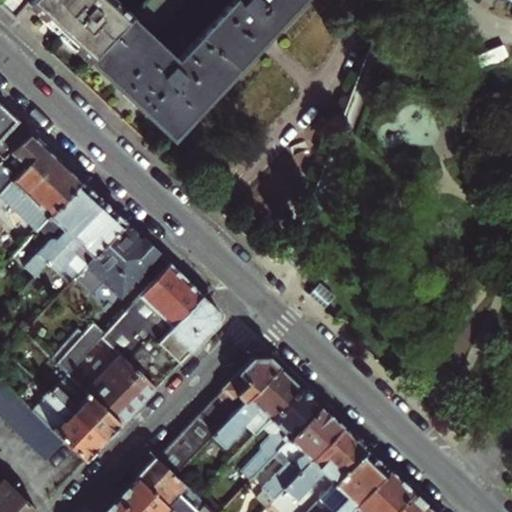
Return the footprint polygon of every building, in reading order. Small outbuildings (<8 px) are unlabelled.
[(6,0),(0,7),(14,20),(28,6),(33,0),(6,0)] [(103,0),(33,0),(28,6),(34,11),(58,35),(89,65),(129,23),(103,0)] [(237,0),(177,64),(153,40),(190,0),(150,0),(129,23),(89,65),(129,102),(173,142),(305,0),(237,0)] [(511,0),(495,0),(511,10),(511,0)] [(6,153),(29,134),(2,109),(0,107),(0,158),(6,153)] [(37,227),(80,182),(57,160),(29,134),(6,153),(20,167),(0,189),(0,197),(35,230),(37,227)] [(45,263),(101,202),(91,192),(80,182),(37,227),(48,238),(22,266),(33,276),(45,263)] [(72,278),(124,223),(111,211),(101,202),(45,263),(56,273),(57,272),(68,282),(72,278)] [(119,295),(158,254),(137,235),(124,223),(72,278),(88,293),(102,279),(119,295)] [(99,337),(119,356),(125,361),(149,335),(140,326),(184,279),(175,271),(167,264),(104,332),(99,337)] [(140,326),(149,335),(156,342),(201,295),(191,286),(184,279),(140,326)] [(206,300),(201,295),(156,342),(149,335),(125,361),(153,389),(216,321),(216,316),(216,310),(206,300)] [(65,374),(99,337),(104,332),(92,321),(82,332),(76,327),(48,357),(65,374)] [(119,356),(85,392),(119,424),(138,404),(153,389),(125,361),(119,356)] [(242,402),(277,366),(265,356),(250,357),(228,380),(214,394),(224,403),(229,398),(231,399),(235,395),(242,402)] [(261,426),(299,387),(288,377),(277,366),(242,402),(224,420),(213,432),(209,435),(222,447),(241,428),(239,427),(242,423),(254,434),(261,426)] [(65,374),(48,393),(68,413),(71,411),(87,426),(84,429),(99,445),(107,437),(119,424),(85,392),(65,374)] [(0,419),(43,461),(63,441),(32,411),(0,380),(0,419)] [(275,452),(318,406),(306,394),(299,387),(261,426),(267,433),(257,443),(257,450),(238,471),(248,480),(275,452)] [(68,413),(48,393),(47,391),(41,397),(43,399),(32,411),(63,441),(84,461),(90,454),(99,445),(84,429),(87,426),(71,411),(68,413)] [(206,403),(195,415),(213,432),(224,420),(206,403)] [(282,488),(341,427),(328,415),(318,406),(275,452),(285,461),(260,488),(262,490),(255,498),(264,507),(282,488)] [(172,474),(209,435),(213,432),(195,415),(154,457),(172,474)] [(332,483),(364,449),(352,437),(341,427),(282,488),(294,499),(320,472),(332,483)] [(346,511),(386,469),(373,457),(364,449),(332,483),(317,499),(330,511),(346,511)] [(211,511),(172,474),(154,457),(143,468),(134,477),(171,511),(211,511)] [(390,511),(410,492),(399,481),(386,469),(346,511),(390,511)] [(171,511),(134,477),(124,488),(114,499),(126,511),(171,511)] [(0,511),(34,511),(36,511),(2,479),(0,481),(0,511)] [(431,511),(425,506),(410,492),(390,511),(431,511)] [(126,511),(114,499),(105,509),(101,511),(126,511)]
